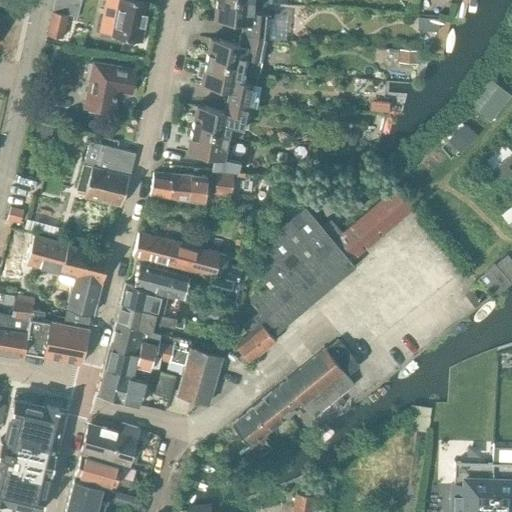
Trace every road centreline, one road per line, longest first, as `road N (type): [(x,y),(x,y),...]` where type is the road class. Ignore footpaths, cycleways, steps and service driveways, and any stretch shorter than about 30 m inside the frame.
road 1 (residential): [(82,392),(147,144),(173,0)]
road 2 (residential): [(374,285),(197,433),(177,423)]
road 3 (residential): [(0,178),(38,0)]
road 4 (residential): [(52,511),(82,392)]
